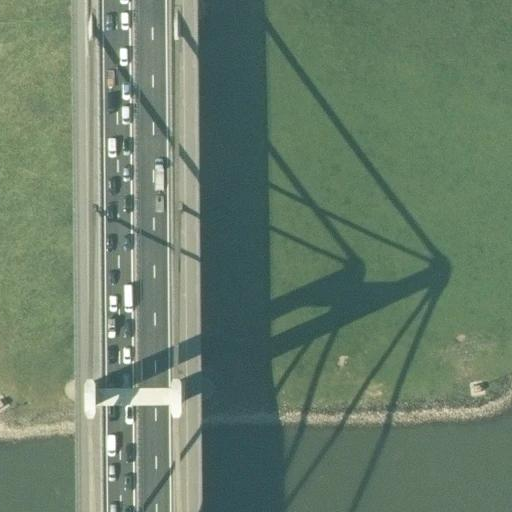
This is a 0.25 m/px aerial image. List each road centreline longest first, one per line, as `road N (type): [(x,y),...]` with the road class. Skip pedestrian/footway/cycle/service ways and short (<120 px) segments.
road 1 (unclassified): [(194,511),(189,0)]
road 2 (trunk): [(116,0),(121,511)]
road 3 (unclassified): [(81,0),(86,511)]
road 4 (trunk): [(157,511),(152,0)]
